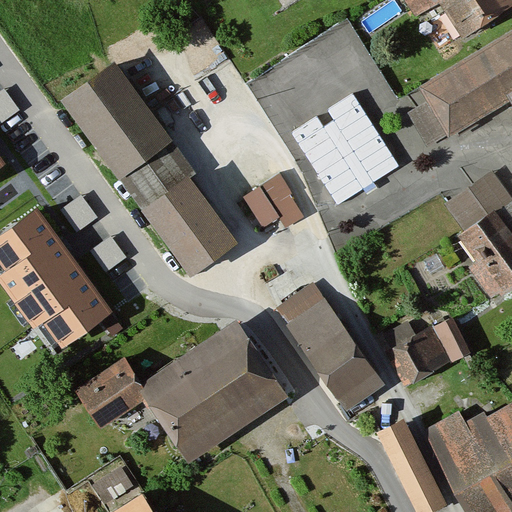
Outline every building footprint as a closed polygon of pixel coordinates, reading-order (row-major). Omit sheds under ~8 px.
[(511,0),(402,0),(413,17),(438,3),(459,38),(511,5),(511,0)] [(511,33),(424,87),(454,137),(511,102),(511,33)] [(115,57),(63,95),(122,176),(174,138),(115,57)] [(292,126),(339,199),(402,160),(356,86),(322,106),(323,107),(292,126)] [(0,117),(18,104),(7,89),(0,94),(0,117)] [(188,170),(142,203),(192,272),(238,239),(188,170)] [(303,213),(279,173),(245,193),(263,223),(279,213),(285,224),(303,213)] [(464,231),(451,239),(490,298),(511,283),(511,207),(492,177),(448,206),(464,231)] [(78,226),(98,211),(82,189),(62,204),(78,226)] [(112,306),(38,200),(0,227),(0,270),(12,289),(4,295),(25,325),(32,320),(51,347),(112,306)] [(107,265),(126,251),(112,231),(93,244),(107,265)] [(328,294),(292,318),(349,402),(385,378),(328,294)] [(126,349),(78,381),(105,421),(147,394),(187,454),(288,388),(239,314),(144,377),(126,349)] [(451,317),(390,346),(406,382),(468,353),(451,317)] [(511,396),(486,410),(484,406),(467,415),(511,499),(511,396)] [(472,511),(508,511),(511,510),(511,499),(467,415),(461,406),(425,425),(472,511)] [(407,410),(378,423),(418,510),(448,497),(407,410)] [(160,511),(145,487),(104,511),(160,511)]
